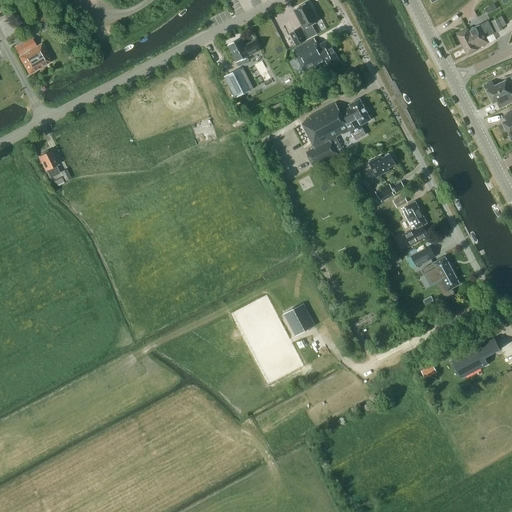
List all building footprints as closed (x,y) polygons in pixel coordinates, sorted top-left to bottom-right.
[(22,0),(17,0),(11,3),(14,9),(24,3),(22,0)] [(296,46),(309,39),(317,34),(312,25),(319,21),(312,9),(313,8),(311,4),(309,4),(309,2),(294,10),(303,26),(289,33),(296,46)] [(41,25),(52,19),(47,9),(36,15),(41,25)] [(491,21),(497,32),(502,29),(501,27),(506,25),(501,16),(491,21)] [(483,32),(491,28),(488,21),(468,31),(468,29),(457,35),(463,46),(484,35),(483,32)] [(484,35),(463,46),(467,55),(478,49),(477,48),(488,43),(486,37),(494,33),(491,28),(483,32),(484,35)] [(13,40),(16,45),(28,39),(25,34),(13,40)] [(29,74),(51,62),(41,44),(36,47),(31,37),(15,47),(20,56),(19,56),(29,74)] [(249,60),(247,57),(260,50),(256,41),(245,46),(241,39),(229,45),(239,65),(249,60)] [(329,66),(339,60),(329,40),(319,45),(314,39),(293,50),(306,73),(313,70),(312,67),(326,60),(329,66)] [(253,88),(243,66),(224,76),(234,97),(253,88)] [(493,103),(496,101),(500,108),(511,102),(511,87),(509,88),(506,81),(494,86),(492,82),(485,86),(493,103)] [(365,135),(362,128),(363,128),(361,125),(371,120),(361,99),(349,105),(351,107),(341,112),(336,103),(310,116),(311,120),(302,124),(315,149),(306,152),(314,168),(338,156),(330,140),(350,130),(352,134),(353,133),(356,140),(365,135)] [(289,112),(283,101),(268,109),(274,120),(289,112)] [(511,111),(511,112),(503,116),(506,121),(503,122),(511,139),(511,111)] [(51,150),(49,151),(47,150),(41,154),(41,155),(39,156),(46,171),(47,171),(50,177),(59,173),(56,166),(58,165),(51,150)] [(388,169),(396,165),(390,154),(383,158),(382,156),(369,162),(377,177),(389,171),(388,169)] [(71,178),(67,169),(61,172),(65,181),(71,178)] [(64,183),(61,177),(54,181),(57,187),(64,183)] [(393,200),(397,208),(407,202),(403,195),(393,200)] [(409,246),(428,236),(423,226),(427,223),(415,202),(402,209),(413,230),(403,235),(409,246)] [(425,248),(410,256),(416,267),(431,259),(425,248)] [(448,290),(460,284),(445,257),(433,263),(436,268),(429,272),(435,283),(442,279),(448,290)] [(296,335),(316,325),(304,303),(284,313),(296,335)] [(484,358),(500,349),(494,338),(457,358),(466,375),(487,364),(484,358)]
